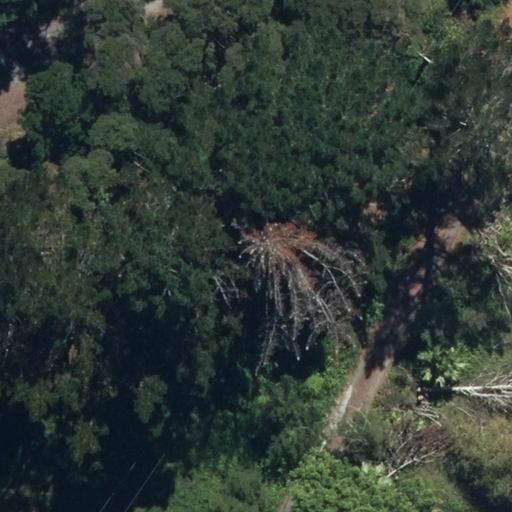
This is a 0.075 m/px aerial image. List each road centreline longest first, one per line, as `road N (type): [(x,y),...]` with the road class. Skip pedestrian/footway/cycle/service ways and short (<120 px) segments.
road 1 (track): [(281,511),(511,4)]
road 2 (track): [(158,0),(43,81),(0,99)]
